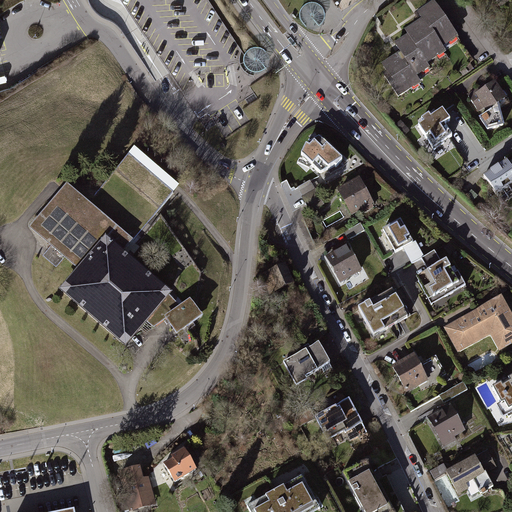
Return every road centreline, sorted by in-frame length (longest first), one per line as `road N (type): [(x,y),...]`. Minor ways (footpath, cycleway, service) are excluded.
road 1 (residential): [(256,185),(271,193),(430,511)]
road 2 (residential): [(256,185),(238,313),(214,371),(157,414),(83,431)]
road 3 (secondary): [(314,80),(511,266)]
road 4 (residential): [(314,80),(256,185)]
